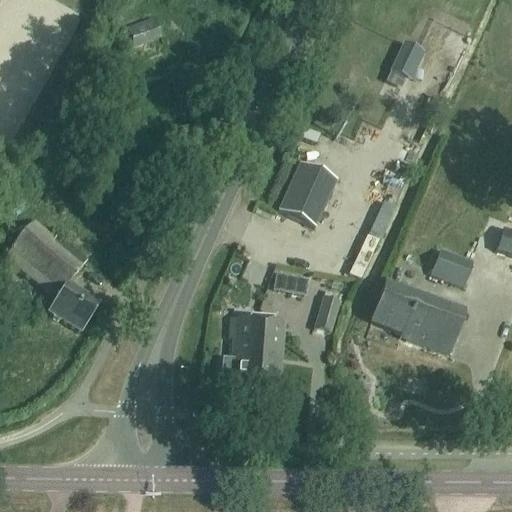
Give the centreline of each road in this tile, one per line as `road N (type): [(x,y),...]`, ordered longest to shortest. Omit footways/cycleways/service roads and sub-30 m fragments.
road 1 (secondary): [(144,482),(146,390),(168,314),(310,0)]
road 2 (secondary): [(511,483),(144,482)]
road 3 (secondary): [(144,482),(0,476)]
